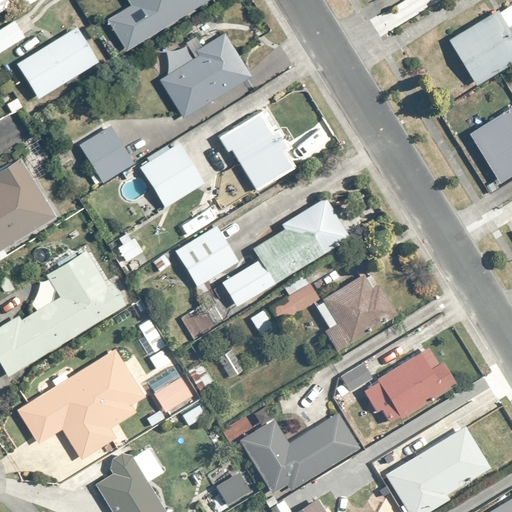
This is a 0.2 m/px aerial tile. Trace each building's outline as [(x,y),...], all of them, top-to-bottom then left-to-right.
[(0,0),(0,11),(15,3),(12,0),(0,0)] [(130,0),(133,5),(109,19),(127,50),(213,0),(130,0)] [(511,0),(451,38),(479,82),(511,62),(511,0)] [(14,19),(0,27),(0,53),(26,37),(14,19)] [(99,61),(77,26),(17,62),(38,98),(99,61)] [(251,77),(225,33),(199,49),(202,54),(160,79),(183,117),(251,77)] [(511,175),(511,106),(472,131),(502,181),(511,175)] [(256,110),(215,135),(223,149),(226,148),(251,188),(290,164),(256,110)] [(135,163),(112,124),(79,144),(102,183),(135,163)] [(203,184),(178,142),(140,164),(165,207),(203,184)] [(0,179),(1,181),(0,181),(0,249),(57,217),(22,157),(0,169),(0,179)] [(348,236),(323,197),(281,223),(284,228),(252,248),(258,258),(221,281),(236,306),(348,236)] [(238,261),(216,224),(174,250),(196,286),(238,261)] [(135,238),(117,247),(125,263),(143,254),(135,238)] [(109,286),(86,249),(46,273),(60,296),(21,320),(19,316),(0,327),(0,362),(8,375),(126,304),(114,283),(109,286)] [(261,335),(316,302),(332,328),(326,332),(337,350),(397,313),(382,288),(378,290),(366,271),(329,294),(317,274),(249,316),(261,335)] [(174,359),(149,318),(131,329),(155,370),(174,359)] [(436,365),(425,346),(377,375),(378,377),(362,387),(376,410),(381,407),(387,418),(395,413),(397,417),(454,382),(442,362),(436,365)] [(146,395),(114,347),(73,375),(72,373),(17,409),(40,443),(61,428),(82,459),(115,437),(109,429),(137,410),(133,404),(146,395)] [(232,348),(216,358),(229,379),(245,369),(232,348)] [(366,362),(341,377),(349,392),(374,377),(366,362)] [(192,395),(181,376),(154,392),(165,411),(192,395)] [(200,401),(179,414),(187,426),(208,414),(200,401)] [(360,448),(339,413),(288,443),(274,419),(241,439),(272,493),(289,483),(292,488),(360,448)] [(489,467),(464,425),(385,473),(408,511),(424,511),(447,499),(444,494),(489,467)] [(163,471),(147,444),(114,465),(116,469),(95,482),(113,511),(165,511),(147,481),(163,471)] [(383,478),(365,450),(314,482),(332,510),(383,478)] [(242,473),(216,489),(228,507),(253,491),(242,473)] [(511,511),(511,497),(488,511),(511,511)]
